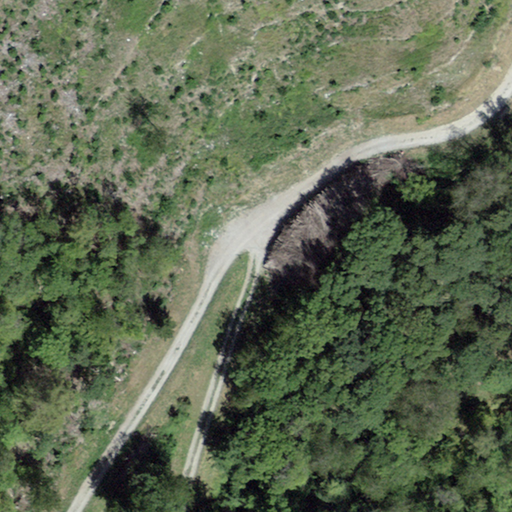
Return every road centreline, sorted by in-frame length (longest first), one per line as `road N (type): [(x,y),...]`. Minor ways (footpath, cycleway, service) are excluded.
road 1 (track): [(511,76),(494,109),(462,129),(374,149),(234,250),(183,347),(76,511)]
road 2 (track): [(263,230),(263,263),(180,511)]
